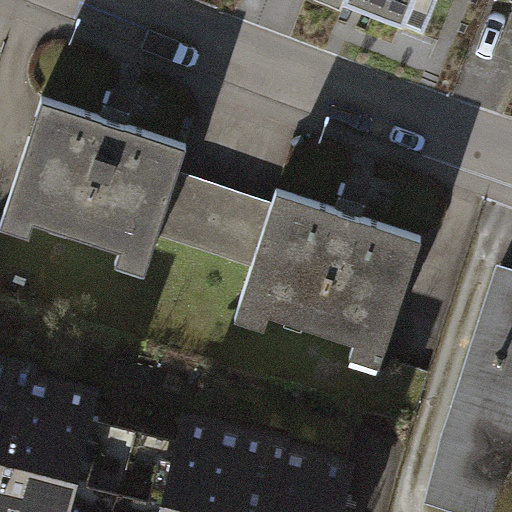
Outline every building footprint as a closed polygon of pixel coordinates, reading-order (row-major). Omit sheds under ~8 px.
[(313,0),(341,11),(344,4),(403,28),(405,22),(423,29),(434,0),(313,0)] [(34,95),(0,197),(0,209),(139,255),(147,230),(168,168),(177,142),(117,122),(103,118),(91,114),(34,95)] [(264,199),(168,168),(147,230),(243,262),(264,199)] [(243,262),(231,299),(374,347),(412,233),(350,213),(269,186),(264,199),(243,262)] [(511,511),(511,270),(501,268),(431,495),(452,501),(448,511),(511,511)] [(0,351),(0,511),(336,511),(355,445),(0,351)]
